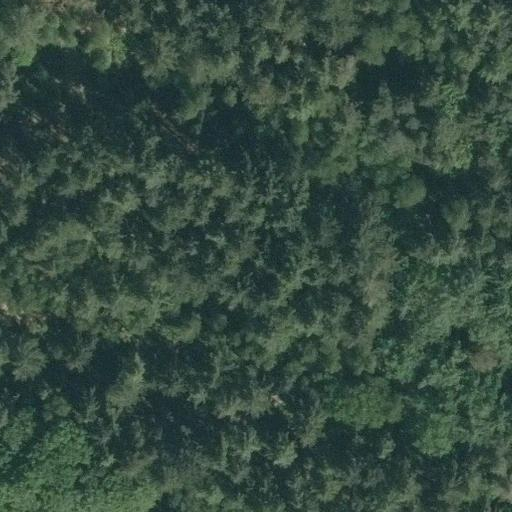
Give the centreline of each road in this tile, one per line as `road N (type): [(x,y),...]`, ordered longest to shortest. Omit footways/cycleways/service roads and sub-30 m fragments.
road 1 (track): [(358,357),(302,360),(245,392),(127,437),(0,451)]
road 2 (track): [(430,511),(419,441),(358,357)]
